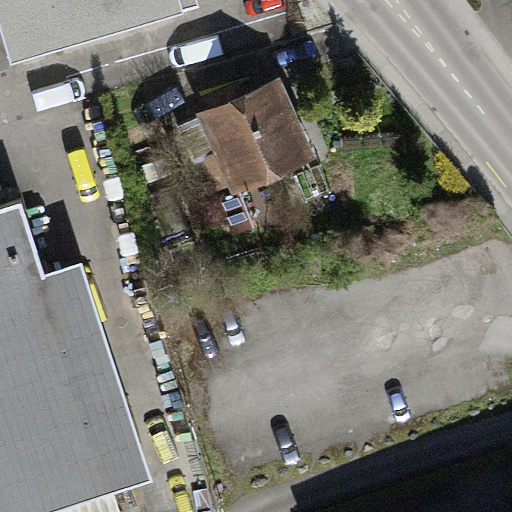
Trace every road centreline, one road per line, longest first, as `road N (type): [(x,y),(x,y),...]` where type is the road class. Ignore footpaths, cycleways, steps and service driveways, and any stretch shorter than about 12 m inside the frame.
road 1 (residential): [(511,424),(293,511)]
road 2 (primary): [(389,0),(511,147)]
